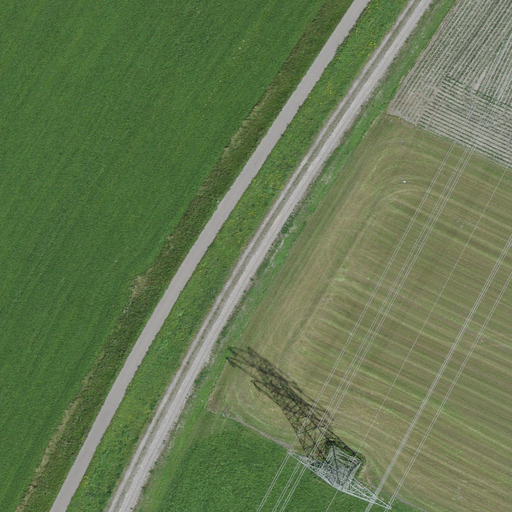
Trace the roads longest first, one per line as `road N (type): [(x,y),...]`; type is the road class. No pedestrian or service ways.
road 1 (track): [(62,511),(181,286),(366,0)]
road 2 (track): [(415,0),(166,413),(124,511)]
